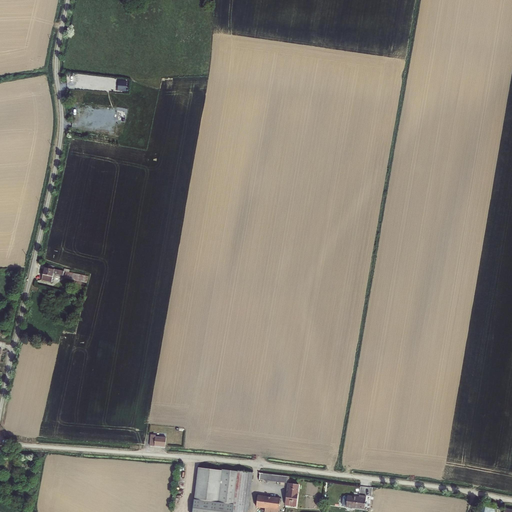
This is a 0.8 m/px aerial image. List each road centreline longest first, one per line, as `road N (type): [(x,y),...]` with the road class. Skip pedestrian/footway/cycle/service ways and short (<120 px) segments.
road 1 (residential): [(511,501),(241,462),(0,440)]
road 2 (residential): [(68,0),(56,54),(59,147),(0,412)]
